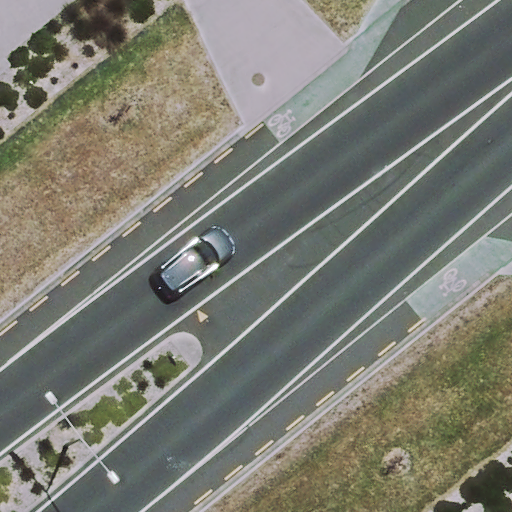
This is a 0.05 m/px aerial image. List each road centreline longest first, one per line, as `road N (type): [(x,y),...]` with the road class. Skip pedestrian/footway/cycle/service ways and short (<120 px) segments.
road 1 (secondary): [(0,421),(339,147),(511,30)]
road 2 (secondary): [(511,139),(228,408),(98,511)]
